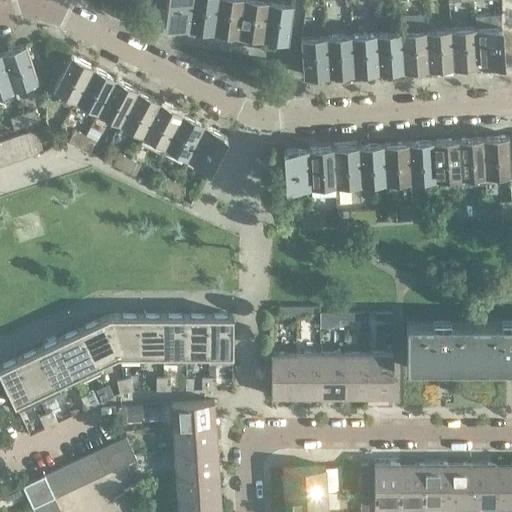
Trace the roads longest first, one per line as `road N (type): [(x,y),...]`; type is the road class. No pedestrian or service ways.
road 1 (residential): [(249,434),(268,120)]
road 2 (residential): [(249,434),(511,425)]
road 3 (residential): [(46,6),(268,120)]
road 4 (residential): [(268,120),(511,103)]
